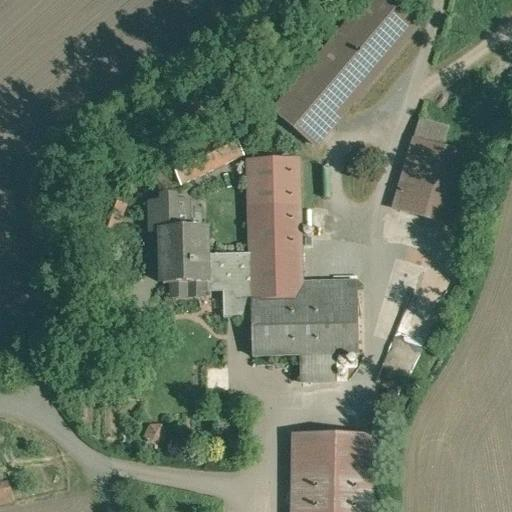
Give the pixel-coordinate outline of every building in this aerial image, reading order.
[(386,0),(373,0),(277,113),(315,146),(417,27),(386,0)] [(450,128),(422,120),(416,141),(444,149),(450,128)] [(234,134),(173,164),(183,186),(244,156),(234,134)] [(444,149),(416,141),(395,210),(458,228),(479,160),(444,149)] [(301,209),(300,162),(249,163),(250,210),(301,209)] [(176,204),(175,198),(165,198),(165,204),(153,204),(154,232),(163,232),(163,231),(188,230),(188,203),(176,204)] [(111,200),(101,227),(118,233),(127,206),(111,200)] [(303,284),(301,209),(250,210),(251,255),(252,293),(253,319),(253,322),(254,358),(336,356),(360,355),(358,283),(303,284)] [(208,256),(207,230),(188,230),(163,231),(163,232),(164,285),(173,285),(205,284),(208,284),(208,282),(224,282),(224,294),(252,293),(251,255),(208,256)] [(205,293),(205,284),(173,285),(173,294),(178,298),(200,298),(205,293)] [(224,294),(225,320),(253,319),(252,293),(224,294)] [(337,381),(336,356),(302,357),(303,382),(337,381)] [(375,511),(377,438),(297,437),(295,511),(375,511)] [(0,484),(0,506),(12,504),(7,483),(0,484)]
